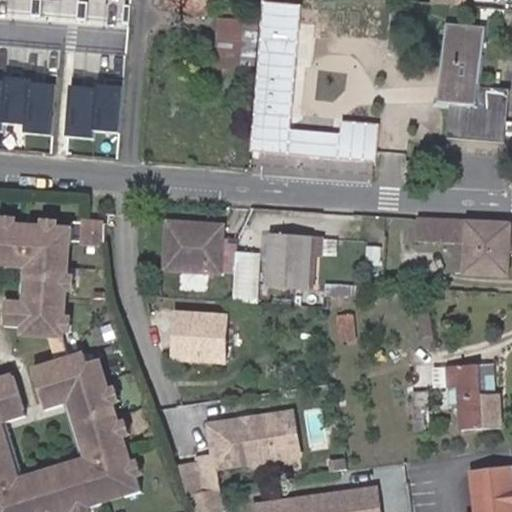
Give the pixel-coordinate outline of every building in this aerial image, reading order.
[(206,17),(207,0),(161,0),(162,7),(177,9),(176,14),(206,17)] [(301,3),(267,0),(260,0),(248,152),(374,162),(377,125),(340,122),(339,134),(291,130),(301,3)] [(243,34),(244,20),(218,18),(217,31),(243,34)] [(252,73),(256,22),(244,20),(243,34),(217,31),(216,39),(242,41),(241,54),(215,51),(214,70),(252,73)] [(507,123),(510,91),(481,88),(486,27),(446,24),(441,85),(453,86),(451,106),(448,139),(505,143),(506,134),(507,123)] [(241,54),(242,41),(216,39),(215,51),(241,54)] [(4,125),(27,127),(30,85),(31,80),(23,79),(24,73),(11,72),(10,78),(8,78),(7,83),(4,125)] [(27,127),(54,129),(58,76),(45,75),(44,86),(30,85),(27,127)] [(69,130),(95,132),(99,90),(85,89),(86,78),(73,77),(69,130)] [(95,132),(119,134),(124,81),(107,80),(107,86),(99,85),(99,90),(95,132)] [(451,106),(453,86),(441,85),(440,105),(451,106)] [(26,135),(27,127),(4,125),(3,133),(26,135)] [(53,137),(54,129),(27,127),(26,135),(53,137)] [(95,140),(95,132),(69,130),(68,138),(95,140)] [(119,142),(119,134),(95,132),(95,140),(119,142)] [(0,225),(17,227),(18,219),(0,217),(0,221),(0,225)] [(509,277),(511,225),(418,219),(416,243),(465,245),(464,275),(509,277)] [(59,228),(59,221),(42,220),(42,229),(58,230),(59,228)] [(103,244),(105,225),(86,223),(84,243),(103,244)] [(237,259),(238,241),(223,240),(211,239),(212,230),(193,229),(193,225),(169,223),(166,270),(221,273),(236,275),(237,259)] [(0,264),(26,266),(27,251),(33,252),(32,273),(28,273),(26,303),(26,311),(5,310),(4,328),(25,329),(24,335),(50,337),(63,338),(63,334),(64,317),(66,293),(68,275),(70,276),(71,260),(69,260),(70,244),(72,244),(73,228),(59,228),(58,230),(42,229),(17,227),(0,225),(0,264)] [(223,240),(224,227),(193,225),(193,229),(212,230),(211,239),(223,240)] [(310,255),(312,239),(271,236),(268,288),(308,291),(310,255)] [(333,257),(335,240),(312,239),(310,255),(333,257)] [(254,304),(256,260),(237,259),(236,275),(236,290),(235,303),(254,304)] [(236,290),(236,275),(221,273),(219,289),(236,290)] [(75,294),(76,276),(70,276),(68,275),(66,293),(75,294)] [(26,311),(26,303),(6,301),(5,310),(26,311)] [(433,336),(429,312),(417,314),(421,339),(433,336)] [(225,363),(227,317),(177,315),(175,360),(225,363)] [(355,339),(354,315),(340,315),(341,341),(355,339)] [(72,335),(73,317),(64,317),(63,334),(72,335)] [(70,360),(63,338),(50,337),(58,363),(70,360)] [(19,480),(2,425),(1,423),(0,422),(0,416),(24,409),(14,376),(0,380),(0,511),(69,511),(72,511),(90,506),(90,508),(108,502),(107,500),(124,495),(125,497),(143,492),(139,479),(136,480),(131,463),(124,440),(118,422),(114,407),(108,390),(106,382),(95,386),(89,365),(85,355),(70,360),(58,363),(34,371),(44,403),(69,396),(72,395),(73,400),(71,401),(71,404),(88,459),(89,460),(103,456),(105,464),(85,470),(82,461),(58,468),(61,478),(52,480),(49,471),(25,478),(28,488),(7,494),(6,489),(20,484),(19,480)] [(106,382),(100,361),(89,365),(95,386),(106,382)] [(497,394),(495,365),(480,366),(482,395),(497,394)] [(501,428),(499,394),(497,394),(482,395),(480,366),(448,368),(449,389),(451,389),(459,388),(460,405),(462,431),(501,428)] [(122,405),(116,387),(108,390),(114,407),(122,405)] [(460,405),(459,388),(451,389),(452,406),(460,405)] [(431,432),(429,392),(412,393),(414,433),(431,432)] [(71,404),(71,401),(73,400),(72,395),(69,396),(44,403),(46,412),(71,404)] [(27,418),(24,409),(0,416),(0,422),(1,423),(2,425),(27,418)] [(278,446),(298,443),(294,416),(256,421),(253,425),(246,426),(242,423),(210,427),(215,460),(199,462),(203,492),(205,492),(221,490),(219,469),(251,464),(256,467),(272,465),(276,460),(274,451),(278,446)] [(131,438),(126,420),(118,422),(124,440),(131,438)] [(300,457),(298,443),(278,446),(274,451),(276,460),(300,457)] [(105,464),(103,456),(89,460),(88,459),(82,461),(85,470),(105,464)] [(144,477),(139,460),(131,463),(136,480),(139,479),(144,477)] [(336,473),(348,471),(347,461),(335,463),(336,473)] [(61,478),(58,468),(49,471),(52,480),(61,478)] [(511,511),(511,469),(471,474),(475,511),(511,511)] [(7,494),(28,488),(25,478),(19,480),(20,484),(6,489),(7,494)] [(381,511),(379,488),(336,493),(337,497),(326,498),(326,494),(276,500),(277,511),(381,511)] [(205,492),(207,511),(223,511),(221,490),(205,492)] [(203,492),(186,495),(192,511),(207,511),(205,492),(203,492)] [(257,511),(277,511),(276,500),(257,503),(257,511)]
